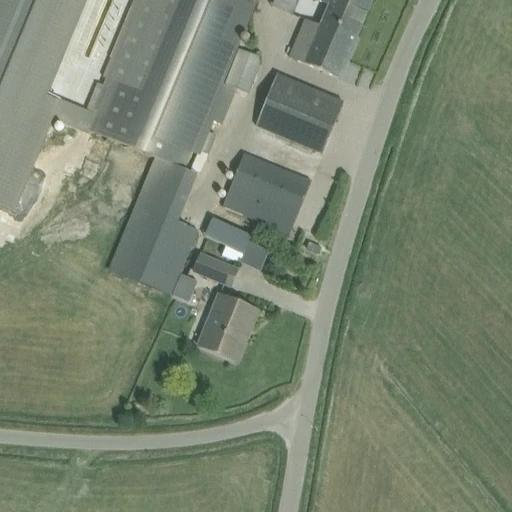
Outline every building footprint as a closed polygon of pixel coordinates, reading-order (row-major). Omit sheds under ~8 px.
[(89,131),(96,116),(62,101),(103,0),(0,0),(0,208),(15,214),(53,121),(88,135),(89,131)] [(205,117),(251,6),(253,0),(130,0),(99,77),(110,81),(96,116),(89,131),(186,171),(208,118),(205,117)] [(317,0),(330,6),(321,27),(306,21),(302,29),(289,59),(338,80),(371,2),(366,0),(317,0)] [(225,85),(247,94),(261,60),(239,50),(225,85)] [(343,103),(324,96),(276,76),(255,127),(303,147),(322,155),(343,103)] [(310,183),(292,175),(244,155),(222,208),(289,235),(310,183)] [(187,189),(148,173),(108,272),(170,298),(183,266),(197,232),(174,221),(187,189)] [(212,220),(207,233),(246,251),(250,243),(252,238),(212,220)] [(237,271),(199,256),(193,273),(230,288),(237,271)] [(258,312),(219,296),(198,347),(234,362),(248,329),(250,331),(258,312)]
